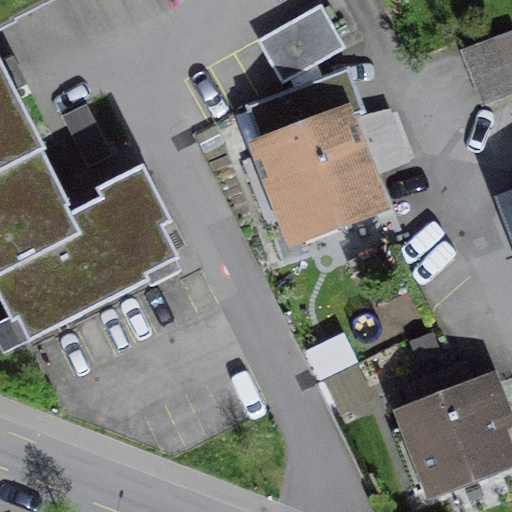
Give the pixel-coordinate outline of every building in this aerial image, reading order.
[(317,19),(255,52),(276,91),(338,58),(317,19)] [(511,46),(509,40),(460,58),(481,113),(511,101),(511,46)] [(331,77),(236,114),(251,154),(335,121),(346,117),(331,77)] [(0,174),(37,155),(0,82),(0,174)] [(251,154),(238,159),(278,265),(376,227),(335,121),(251,154)] [(37,155),(0,174),(0,311),(8,326),(16,322),(29,349),(175,275),(171,266),(174,265),(158,234),(167,229),(139,174),(95,196),(101,206),(70,221),(37,155)] [(511,198),(484,209),(511,285),(511,198)] [(488,384),(374,421),(404,511),(422,511),(508,484),(494,440),(505,436),(488,384)]
